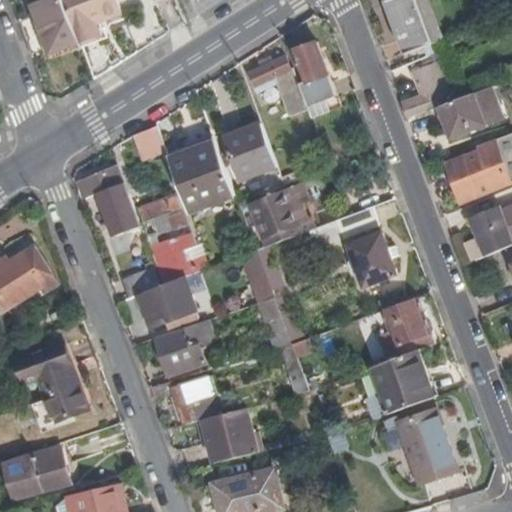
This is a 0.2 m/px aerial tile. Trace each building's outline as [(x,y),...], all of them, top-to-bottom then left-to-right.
[(64,0),(30,0),(51,54),(80,43),(64,0)] [(64,0),(80,43),(102,35),(98,22),(123,13),(118,0),(64,0)] [(433,46),(432,44),(415,0),(396,0),(386,4),(406,56),(433,46)] [(511,0),(415,0),(432,44),(445,39),(429,0),(492,0),(496,9),(511,2),(511,0)] [(308,84),(300,88),(309,110),(338,98),(318,44),(296,52),(308,84)] [(300,88),(289,57),(253,74),(260,94),(280,86),(291,116),(309,110),(300,88)] [(441,108),(454,103),(439,64),(415,73),(425,100),(405,108),(410,120),(441,108)] [(494,88),(475,95),(487,127),(506,120),(494,88)] [(454,103),(441,108),(453,141),(487,127),(475,95),(454,103)] [(181,151),(214,140),(205,115),(173,126),(181,151)] [(279,169),(263,126),(226,140),(242,183),(279,169)] [(169,155),(160,129),(135,138),(144,164),(169,155)] [(237,198),(217,142),(171,160),(191,215),(237,198)] [(511,186),(511,181),(497,142),(478,149),(480,155),(449,167),(464,205),(511,186)] [(143,228),(120,167),(79,183),(86,201),(101,195),(117,238),(143,228)] [(253,206),(269,249),(270,248),(313,232),(315,232),(310,221),(305,207),(311,204),(312,202),(305,187),(303,186),(253,206)] [(141,212),(145,223),(155,219),(162,236),(188,226),(182,209),(181,209),(177,198),(141,212)] [(474,221),(488,259),(511,248),(511,211),(505,214),(503,208),(474,221)] [(315,232),(313,232),(319,250),(382,226),(375,209),(321,229),(315,232)] [(310,221),(315,232),(321,229),(316,218),(310,221)] [(147,238),(151,250),(153,249),(168,286),(186,279),(211,270),(207,258),(179,268),(174,256),(197,247),(192,235),(161,247),(156,234),(147,238)] [(384,235),(350,248),(366,289),(400,277),(384,235)] [(269,249),(258,253),(273,292),(284,288),(270,248),(269,249)] [(8,259),(0,264),(0,306),(5,314),(48,287),(51,292),(59,286),(36,249),(11,265),(8,259)] [(258,253),(242,258),(259,306),(260,305),(276,300),(273,292),(258,253)] [(139,297),(161,289),(154,271),(124,282),(131,300),(139,297)] [(161,289),(139,297),(146,318),(150,317),(154,330),(170,324),(172,330),(186,326),(183,319),(199,314),(186,279),(168,286),(161,289)] [(288,298),(277,302),(293,346),(304,342),(288,298)] [(293,346),(277,302),(276,300),(260,305),(277,351),(280,350),(293,346)] [(418,353),(435,347),(417,300),(386,312),(393,332),(386,335),(395,362),(418,353)] [(209,323),(157,340),(170,378),(206,366),(199,344),(215,339),(209,323)] [(66,342),(18,360),(27,387),(42,381),(49,402),(57,423),(91,411),(66,342)] [(280,350),(297,398),(311,393),(293,346),(280,350)] [(436,399),(418,353),(395,362),(373,370),(382,395),(367,400),(374,422),(436,399)] [(210,363),(212,371),(222,368),(219,360),(210,363)] [(176,396),(187,427),(201,423),(224,417),(209,378),(173,391),(171,383),(152,389),(157,401),(176,396)] [(42,428),(57,423),(49,402),(35,407),(42,428)] [(439,411),(400,426),(422,487),(462,473),(439,411)] [(261,456),(245,412),(224,417),(201,423),(217,466),(261,456)] [(351,450),(344,433),(329,440),(334,451),(336,456),(351,450)] [(310,457),(334,451),(329,440),(308,445),(308,448),(288,453),(292,469),(311,465),(310,457)] [(19,504),(80,484),(66,442),(5,462),(19,504)] [(285,511),(277,472),(214,486),(219,511),(285,511)] [(58,511),(127,511),(125,499),(118,501),(116,489),(67,501),(58,509),(58,511)]
